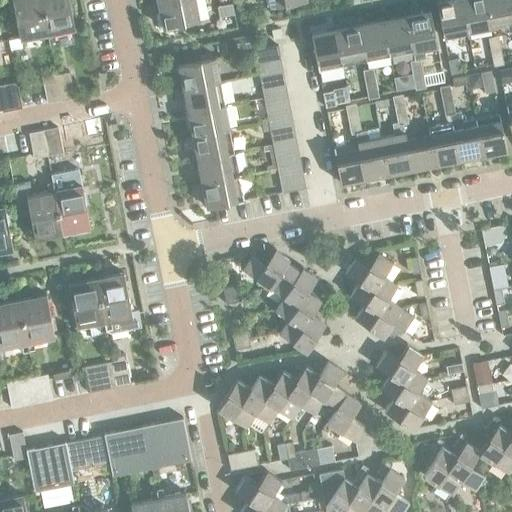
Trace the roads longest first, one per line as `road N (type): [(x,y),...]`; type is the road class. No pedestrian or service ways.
road 1 (residential): [(165,242),(511,180)]
road 2 (residential): [(165,242),(118,0)]
road 3 (residential): [(193,383),(0,420)]
road 4 (residential): [(193,383),(165,242)]
